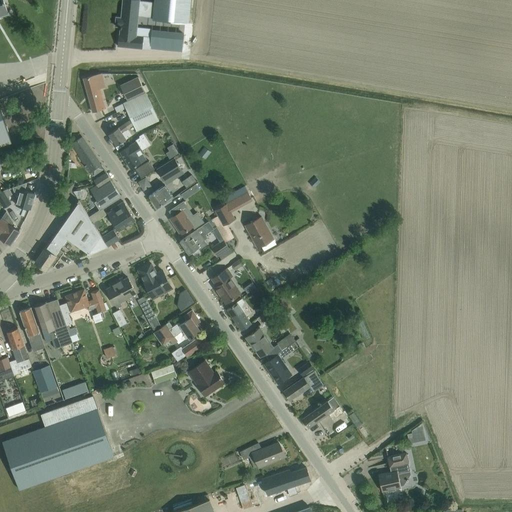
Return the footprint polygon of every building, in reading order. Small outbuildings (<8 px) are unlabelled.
[(0,0),(0,15),(7,13),(8,13),(8,12),(7,12),(3,0),(0,0)] [(116,17),(115,26),(119,26),(119,28),(120,28),(119,34),(118,34),(117,46),(142,49),(143,37),(135,36),(138,0),(137,0),(122,0),(121,18),(116,17)] [(154,0),(151,37),(143,37),(142,49),(149,49),(150,47),(183,51),(185,23),(188,23),(190,0),(154,0)] [(92,112),(101,109),(105,108),(100,87),(97,88),(94,75),(82,78),(92,112)] [(125,107),(147,96),(138,77),(120,85),(127,101),(123,103),(125,107)] [(147,96),(125,107),(135,131),(158,120),(147,96)] [(0,145),(11,141),(0,107),(0,145)] [(116,145),(124,140),(127,138),(123,132),(128,129),(124,123),(108,134),(116,145)] [(79,157),(84,165),(89,171),(100,163),(82,136),(73,142),(81,155),(79,157)] [(131,169),(139,163),(145,160),(141,153),(142,152),(140,148),(144,145),(140,138),(120,151),(131,169)] [(181,170),(173,158),(156,169),(163,181),(181,170)] [(141,178),(154,170),(148,161),(135,169),(141,178)] [(98,187),(102,184),(110,179),(106,172),(93,181),(98,187)] [(191,174),(181,181),(186,187),(196,180),(191,174)] [(66,183),(65,191),(71,190),(73,189),(73,183),(69,183),(70,178),(67,177),(66,183)] [(150,185),(145,178),(139,182),(143,189),(150,185)] [(94,202),(99,210),(88,217),(92,223),(105,214),(101,208),(106,205),(119,196),(109,181),(97,190),(95,186),(90,189),(97,200),(94,202)] [(195,183),(190,187),(193,192),(199,188),(195,183)] [(156,207),(165,201),(166,200),(172,196),(168,191),(164,185),(158,189),(148,196),(156,207)] [(218,216),(212,219),(215,225),(225,242),(234,237),(226,224),(234,219),(231,212),(252,200),(244,186),(228,195),(231,200),(214,210),(218,216)] [(3,191),(0,193),(0,202),(3,207),(11,203),(7,198),(12,194),(9,189),(3,191)] [(29,209),(34,193),(18,189),(14,204),(29,209)] [(88,217),(83,209),(77,200),(49,241),(59,248),(67,237),(88,254),(106,246),(101,238),(92,223),(88,217)] [(119,203),(113,207),(110,209),(111,210),(107,213),(116,227),(113,229),(103,235),(110,245),(119,239),(115,232),(118,230),(134,220),(122,202),(120,203),(119,203)] [(183,202),(169,211),(173,216),(169,218),(180,234),(193,226),(194,228),(203,222),(197,213),(192,216),(183,202)] [(0,218),(0,238),(9,245),(18,231),(10,225),(12,222),(7,215),(3,221),(0,219),(0,218)] [(261,217),(254,221),(245,225),(257,248),(273,239),(261,217)] [(188,235),(180,241),(188,253),(198,247),(199,249),(206,244),(203,240),(208,237),(206,234),(213,229),(208,221),(196,230),(188,235)] [(59,248),(49,241),(34,262),(45,270),(49,264),(53,267),(63,252),(59,248)] [(228,249),(223,241),(212,249),(217,256),(228,249)] [(236,268),(242,265),(239,260),(233,264),(232,266),(232,268),(234,269),(236,268)] [(152,298),(162,292),(171,287),(162,270),(156,274),(150,263),(138,270),(142,279),(143,280),(143,281),(152,298)] [(225,303),(233,298),(239,294),(229,278),(231,277),(226,269),(211,279),(216,286),(214,287),(225,303)] [(122,277),(115,281),(125,299),(131,296),(133,299),(137,296),(127,277),(123,279),(122,277)] [(106,288),(110,297),(116,308),(121,305),(119,302),(125,299),(115,281),(109,284),(110,286),(106,288)] [(252,282),(243,289),(246,293),(255,287),(252,282)] [(67,303),(59,306),(72,342),(77,340),(72,327),(67,329),(66,325),(71,323),(67,312),(86,305),(88,311),(96,308),(97,313),(105,310),(99,290),(90,293),(93,299),(87,301),(83,289),(65,296),(67,303)] [(153,313),(144,296),(137,300),(146,317),(153,313)] [(280,317),(293,308),(285,297),(272,306),(280,317)] [(59,306),(56,299),(45,303),(45,302),(33,306),(41,329),(46,327),(54,348),(72,342),(59,306)] [(241,330),(249,324),(243,316),(249,311),(240,299),(226,309),(241,330)] [(19,311),(32,351),(44,347),(30,307),(19,311)] [(274,313),(270,308),(256,318),(260,323),(274,313)] [(119,309),(112,313),(119,327),(126,323),(119,309)] [(183,330),(188,338),(199,330),(199,329),(200,329),(196,323),(199,321),(191,310),(183,316),(186,320),(179,324),(178,322),(172,326),(169,321),(153,332),(162,345),(169,340),(172,345),(177,342),(174,337),(183,330)] [(153,313),(146,317),(152,329),(160,325),(153,313)] [(17,328),(5,332),(15,360),(9,362),(11,367),(13,374),(14,375),(20,373),(19,370),(30,366),(17,328)] [(268,359),(281,350),(286,347),(294,342),(295,340),(290,333),(276,343),(277,344),(272,347),(259,328),(246,337),(251,344),(260,356),(264,353),(268,359)] [(186,356),(195,351),(203,345),(198,337),(181,349),(186,356)] [(307,358),(311,355),(299,338),(295,341),(307,358)] [(294,342),(286,347),(289,352),(297,347),(294,342)] [(112,347),(104,350),(106,357),(115,354),(112,347)] [(277,384),(288,376),(291,374),(278,354),(264,364),(277,384)] [(0,378),(13,374),(11,367),(9,362),(7,356),(1,359),(0,356),(0,378)] [(204,395),(215,388),(223,383),(216,371),(212,374),(204,361),(188,371),(204,395)] [(302,377),(314,368),(309,361),(297,370),(302,377)] [(52,391),(57,390),(49,365),(32,371),(39,392),(51,388),(52,391)] [(173,365),(151,372),(155,383),(176,375),(173,365)] [(318,376),(314,370),(283,391),(289,400),(310,385),(309,383),(318,376)] [(85,382),(77,384),(81,394),(88,391),(85,382)] [(41,414),(45,426),(2,441),(19,489),(100,460),(102,466),(108,463),(107,458),(113,456),(96,408),(92,395),(41,414)] [(334,396),(310,413),(302,418),(308,427),(328,413),(332,419),(343,411),(339,405),(334,396)] [(6,422),(24,418),(22,409),(4,413),(6,422)] [(352,410),(347,413),(357,428),(362,424),(352,410)] [(239,450),(243,459),(253,454),(258,466),(284,456),(277,443),(260,450),(257,444),(239,450)] [(410,474),(410,471),(406,452),(396,454),(387,456),(390,471),(377,474),(381,491),(400,487),(400,486),(403,485),(410,474)] [(289,469),(279,472),(261,478),(268,500),(269,500),(267,495),(286,489),(289,496),(296,494),(293,485),(309,480),(305,467),(290,472),(289,469)] [(173,511),(213,511),(209,500),(173,511)]
